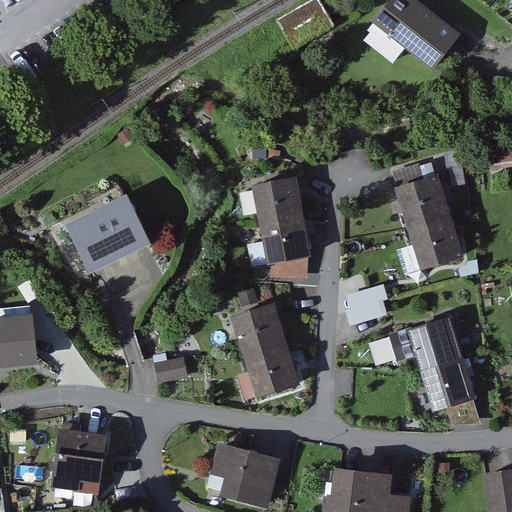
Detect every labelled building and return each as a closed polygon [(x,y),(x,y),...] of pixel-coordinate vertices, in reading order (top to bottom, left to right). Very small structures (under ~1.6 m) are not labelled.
[(332,25),(317,0),(313,0),(277,21),(293,48),(332,25)] [(419,5),(412,0),(392,0),(376,22),(436,67),(446,54),(453,45),(460,36),(442,22),(419,5)] [(511,141),(491,143),(493,169),(511,167),(511,141)] [(436,175),(393,188),(417,266),(459,253),(436,175)] [(299,181),(257,188),(269,263),(310,257),(299,181)] [(123,199),(63,229),(86,273),(146,243),(123,199)] [(351,322),(387,318),(383,287),(347,292),(351,322)] [(276,304),(234,318),(260,399),(303,386),(276,304)] [(35,320),(0,321),(0,370),(36,369),(35,320)] [(451,321),(409,334),(432,412),(475,399),(451,321)] [(183,358),(157,363),(161,383),(187,378),(183,358)] [(109,439),(63,431),(54,486),(80,490),(82,481),(102,484),(109,439)] [(279,460),(222,444),(215,471),(229,475),(224,494),(267,506),(279,460)] [(511,511),(511,472),(488,475),(492,511),(511,511)] [(391,479),(340,473),(336,499),(330,498),(328,511),(411,511),(413,500),(389,497),(391,479)]
